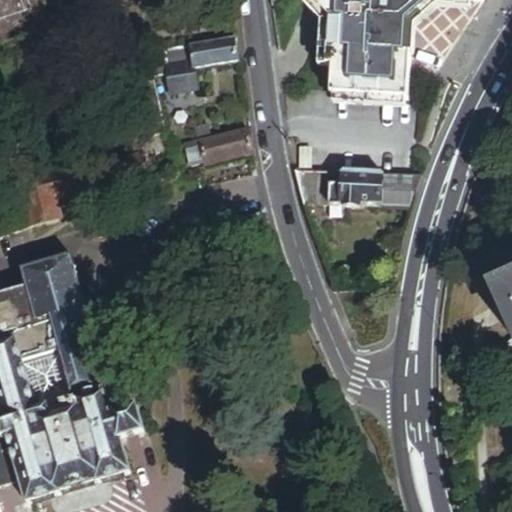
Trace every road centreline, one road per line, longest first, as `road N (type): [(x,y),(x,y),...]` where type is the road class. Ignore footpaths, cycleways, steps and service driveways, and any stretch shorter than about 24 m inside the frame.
road 1 (primary): [(411,395),(413,332),(434,217),(477,107),(511,50)]
road 2 (residential): [(280,177),(288,225),(344,365),(356,380),(411,395)]
road 3 (residential): [(280,177),(251,0)]
